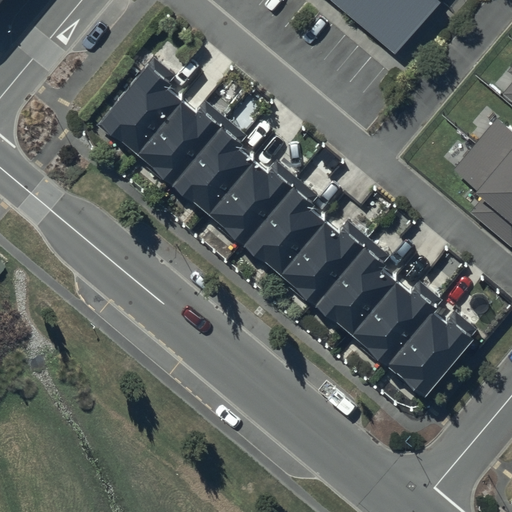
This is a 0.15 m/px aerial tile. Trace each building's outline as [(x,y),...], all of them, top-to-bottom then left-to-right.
[(337,0),(394,48),(434,0),(337,0)] [(136,146),(182,92),(167,80),(175,70),(154,51),(100,115),(136,146)] [(511,61),(506,68),(511,72),(511,78),(503,89),(511,96),(511,61)] [(172,175),(225,114),(205,96),(197,105),(182,92),(136,146),(172,175)] [(225,114),(172,175),(208,205),(252,153),(238,141),(247,131),(225,114)] [(511,127),(498,115),(454,166),(484,193),(471,207),(511,242),(511,127)] [(244,235),(296,173),(277,157),(269,167),(252,153),(208,205),(244,235)] [(296,173),(244,235),(279,265),(325,212),(309,199),(316,190),(296,173)] [(315,296),(368,234),(348,217),(341,225),(325,212),(279,265),(315,296)] [(368,234),(315,296),(351,325),(396,273),(382,260),(389,251),(368,234)] [(388,356),(433,304),(442,294),(421,276),(412,286),(396,273),(351,325),(388,356)] [(433,304),(388,356),(426,388),(478,326),(454,306),(447,315),(433,304)]
